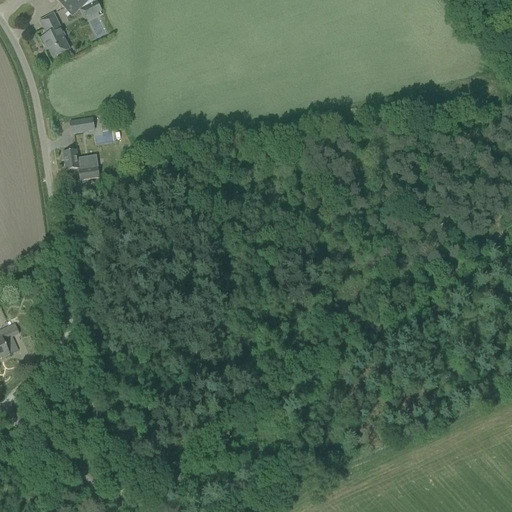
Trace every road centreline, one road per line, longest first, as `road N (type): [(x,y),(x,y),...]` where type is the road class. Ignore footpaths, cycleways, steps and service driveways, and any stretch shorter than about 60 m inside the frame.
road 1 (unclassified): [(2,409),(63,354),(71,327),(61,216),(32,86),(0,19)]
road 2 (track): [(140,511),(70,342)]
road 3 (unclassified): [(131,511),(2,409)]
